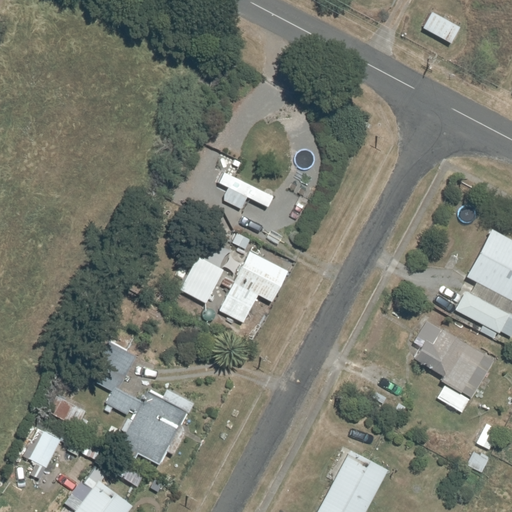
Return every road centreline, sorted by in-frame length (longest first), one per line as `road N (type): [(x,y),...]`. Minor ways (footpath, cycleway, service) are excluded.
road 1 (residential): [(444,106),(228,511)]
road 2 (unclassified): [(245,0),(444,106)]
